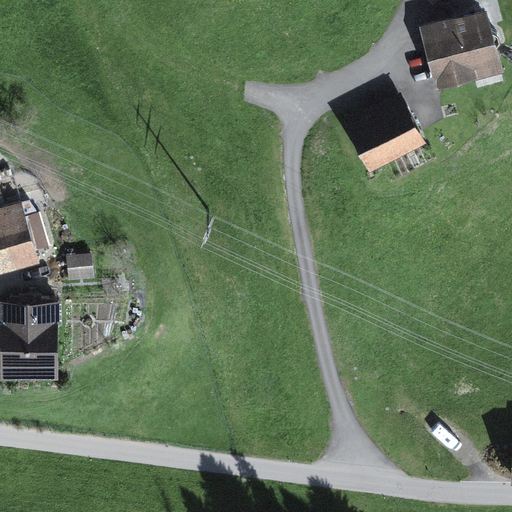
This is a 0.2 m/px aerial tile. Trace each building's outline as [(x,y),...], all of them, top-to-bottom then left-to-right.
[(488,10),(421,28),(437,90),(504,72),(488,10)] [(401,92),(344,120),(369,171),(427,143),(401,92)] [(0,272),(39,262),(19,202),(0,207),(0,272)] [(66,255),(69,280),(94,278),(92,252),(66,255)] [(62,301),(0,301),(0,380),(59,380),(58,325),(63,325),(62,301)]
